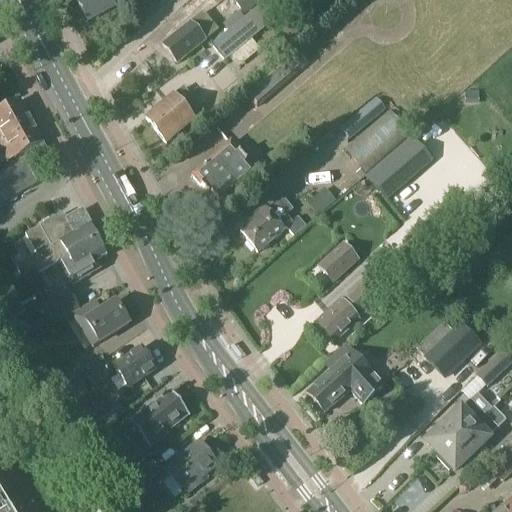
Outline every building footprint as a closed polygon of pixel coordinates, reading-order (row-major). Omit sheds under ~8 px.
[(120,0),(83,0),(77,4),(86,21),(113,7),(113,6),(121,1),(120,0)] [(236,0),(233,3),(245,17),(266,0),(236,0)] [(162,45),(177,64),(213,35),(217,40),(241,21),(224,1),(211,11),(215,17),(206,24),(199,16),(162,45)] [(268,9),(263,3),(211,46),(225,63),(273,23),(264,13),(268,9)] [(246,97),(257,110),(309,64),(298,52),(246,97)] [(173,98),(145,121),(166,146),(194,123),(193,122),(202,114),(184,91),(174,99),(173,98)] [(350,142),(386,111),(376,100),(340,130),(350,142)] [(18,101),(0,110),(0,146),(33,128),(30,123),(32,120),(28,115),(25,114),(23,111),(18,101)] [(364,175),(409,136),(389,113),(344,152),(364,175)] [(33,128),(0,146),(0,152),(6,165),(25,154),(31,165),(46,157),(41,147),(43,146),(40,141),(41,139),(39,134),(35,133),(33,128)] [(418,146),(411,139),(365,180),(386,204),(432,163),(418,146)] [(231,143),(219,153),(191,177),(219,209),(259,174),(231,143)] [(318,218),(336,203),(325,190),(307,206),(318,218)] [(274,203),(271,201),(253,217),(255,220),(240,233),(257,253),(285,228),(293,237),(305,227),(296,217),(290,222),(285,216),(291,210),(280,198),(274,203)] [(58,264),(97,242),(81,213),(65,222),(61,216),(24,238),(35,257),(15,269),(23,284),(58,264)] [(97,242),(58,264),(59,264),(67,259),(72,268),(63,273),(71,287),(90,277),(90,276),(99,270),(95,264),(106,258),(97,242)] [(342,247),(318,268),(332,284),(356,263),(342,247)] [(460,266),(448,261),(443,259),(433,285),(451,291),(461,266),(460,266)] [(339,304),(315,325),(332,344),(356,322),(354,320),(365,310),(369,307),(384,293),(370,278),(341,306),(339,304)] [(72,316),(80,311),(69,292),(39,310),(50,329),(72,316)] [(13,293),(0,299),(0,302),(2,306),(16,299),(13,293)] [(87,322),(85,323),(93,336),(86,340),(92,349),(99,344),(99,345),(128,327),(114,305),(102,312),(101,313),(87,322)] [(425,359),(445,378),(479,344),(460,326),(425,359)] [(383,390),(346,347),(325,365),(332,373),(307,396),(324,415),(349,393),(363,408),(383,390)] [(140,349),(112,368),(127,390),(155,370),(140,349)] [(487,390),(511,364),(511,363),(511,356),(506,350),(502,354),(501,353),(475,378),(487,390)] [(83,372),(93,387),(112,374),(101,359),(83,372)] [(166,435),(165,434),(187,417),(169,394),(165,398),(163,396),(159,398),(161,401),(130,424),(148,449),(166,435)] [(469,402),(427,444),(437,455),(454,438),(461,445),(472,434),(477,429),(475,428),(478,425),(485,418),(492,411),(477,396),(470,403),(469,402)] [(79,445),(106,430),(118,423),(101,399),(61,423),(75,448),(79,445)] [(454,438),(437,455),(440,458),(437,460),(449,472),(451,470),(454,473),(498,430),(497,429),(505,422),(493,410),(492,411),(485,418),(478,425),(475,428),(477,429),(472,434),(461,445),(454,438)] [(118,447),(106,430),(79,445),(93,465),(118,447)] [(503,483),(511,474),(511,438),(485,466),(503,483)] [(216,468),(197,443),(162,471),(183,497),(201,484),(199,481),(216,468)] [(162,473),(153,462),(115,492),(123,503),(162,473)] [(511,511),(511,499),(497,511),(511,511)]
